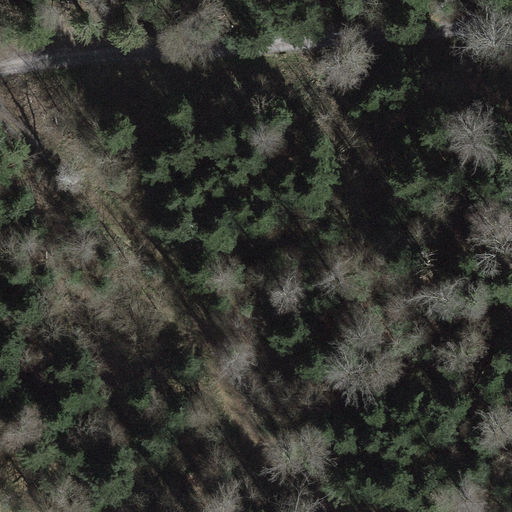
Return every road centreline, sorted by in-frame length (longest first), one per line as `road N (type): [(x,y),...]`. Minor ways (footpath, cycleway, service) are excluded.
road 1 (track): [(0,101),(179,278),(270,474),(376,511)]
road 2 (track): [(511,29),(0,73)]
